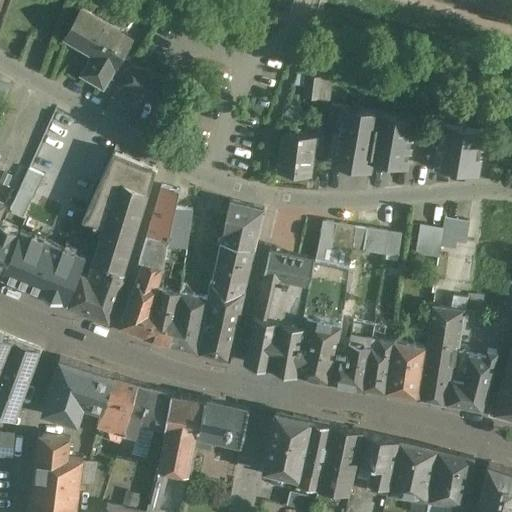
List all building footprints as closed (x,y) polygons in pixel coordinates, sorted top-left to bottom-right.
[(511,0),(475,0),(511,11),(511,0)] [(130,39),(82,10),(66,38),(94,54),(82,74),(103,86),(108,77),(121,54),(130,39)] [(121,54),(108,77),(118,82),(130,63),(132,60),(121,54)] [(130,63),(118,82),(119,82),(117,85),(158,101),(168,77),(130,63)] [(332,77),(307,75),(304,98),(329,101),(332,77)] [(414,119),(343,107),(333,164),(369,171),(371,161),(406,167),(414,119)] [(492,117),(479,111),(475,123),(487,128),(492,117)] [(38,117),(25,112),(17,133),(28,137),(30,137),(38,117)] [(483,139),(443,128),(432,165),(472,177),(483,139)] [(17,133),(7,159),(0,175),(0,183),(5,185),(14,189),(23,167),(18,164),(28,137),(17,133)] [(297,136),(284,134),(280,172),(309,175),(314,136),(297,134),(297,136)] [(156,167),(114,149),(103,173),(148,192),(156,167)] [(28,168),(9,210),(23,215),(32,196),(33,197),(43,174),(28,168)] [(148,192),(103,173),(88,207),(108,213),(100,234),(92,259),(123,272),(148,192)] [(162,185),(139,259),(143,261),(137,275),(119,324),(145,334),(160,284),(157,283),(160,272),(162,265),(164,257),(167,242),(174,205),(177,189),(162,185)] [(265,207),(230,199),(221,240),(255,248),(265,207)] [(193,208),(174,205),(167,242),(187,245),(193,208)] [(108,213),(88,207),(82,221),(98,225),(95,232),(100,234),(108,213)] [(470,221),(445,217),(443,228),(441,239),(456,241),(466,243),(470,221)] [(20,231),(0,222),(0,275),(1,276),(15,244),(20,231)] [(354,225),(336,222),(331,243),(330,248),(351,251),(354,225)] [(443,228),(420,224),(415,253),(438,257),(441,239),(443,228)] [(389,230),(355,225),(352,249),(385,254),(389,230)] [(402,232),(389,230),(385,254),(398,256),(402,232)] [(456,241),(441,239),(438,257),(445,258),(447,247),(454,249),(456,241)] [(255,248),(221,240),(212,280),(211,280),(208,296),(208,297),(209,298),(199,350),(229,358),(255,248)] [(315,258),(303,316),(307,317),(298,373),(329,380),(335,355),(342,325),(351,251),(330,248),(331,243),(319,240),(315,258)] [(15,244),(1,276),(68,304),(81,271),(15,244)] [(315,258),(270,248),(263,274),(264,274),(255,313),(254,313),(243,360),(297,373),(298,373),(307,317),(303,316),(315,258)] [(174,260),(164,257),(162,265),(160,272),(167,274),(170,274),(174,260)] [(123,272),(92,259),(86,274),(81,271),(68,304),(108,320),(126,274),(123,272)] [(167,274),(160,272),(157,283),(160,284),(164,285),(167,274)] [(180,289),(168,341),(197,349),(208,297),(208,296),(186,291),(188,281),(182,280),(180,289)] [(164,285),(160,284),(145,334),(168,341),(180,289),(164,285)] [(451,306),(432,304),(426,345),(419,396),(447,401),(451,378),(456,344),(459,345),(461,332),(467,296),(453,294),(451,306)] [(483,298),(467,296),(461,332),(476,334),(483,298)] [(374,323),(353,319),(346,357),(335,355),(329,380),(363,386),(372,335),(374,323)] [(15,338),(0,331),(0,374),(15,339),(14,338),(15,338)] [(394,338),(372,335),(363,386),(385,390),(392,349),(394,339),(394,338)] [(15,339),(0,374),(0,410),(16,416),(40,348),(15,338),(15,339)] [(426,345),(394,339),(392,349),(386,390),(419,396),(426,345)] [(511,341),(509,351),(493,411),(511,416),(511,341)] [(486,356),(458,351),(453,378),(451,378),(447,401),(482,408),(497,351),(488,349),(486,356)] [(114,373),(60,356),(42,410),(79,422),(79,421),(78,421),(84,403),(102,409),(97,422),(99,423),(117,374),(115,374),(114,373),(114,374),(114,373)] [(117,374),(99,423),(123,431),(138,381),(117,374)] [(172,391),(138,381),(123,431),(125,432),(136,435),(137,435),(141,421),(165,427),(172,391)] [(205,397),(172,391),(165,427),(166,427),(158,465),(169,468),(190,471),(195,443),(195,442),(197,432),(205,397)] [(249,407),(205,397),(197,432),(195,442),(195,443),(210,446),(212,435),(241,441),(249,407)] [(311,418),(276,410),(264,468),(300,476),(311,418)] [(331,422),(311,418),(300,476),(299,479),(317,484),(331,422)] [(362,430),(331,422),(317,484),(349,492),(356,458),(362,430)] [(14,432),(0,430),(0,454),(12,456),(14,432)] [(399,438),(362,430),(356,458),(372,461),(368,480),(389,485),(399,438)] [(136,435),(125,432),(121,447),(131,450),(136,435)] [(70,437),(39,434),(32,498),(77,502),(80,481),(83,459),(68,457),(70,437)] [(438,447),(399,438),(389,485),(387,491),(428,498),(438,447)] [(473,456),(438,447),(428,498),(452,502),(465,504),(473,456)] [(97,460),(83,459),(80,481),(93,483),(97,460)] [(511,511),(511,469),(488,461),(476,511),(511,511)] [(149,497),(146,510),(156,511),(157,511),(169,468),(158,465),(157,465),(149,497)] [(314,496),(290,490),(286,504),(311,510),(314,496)] [(149,497),(141,496),(139,508),(146,510),(149,497)] [(75,511),(77,502),(32,498),(29,511),(75,511)] [(450,511),(452,502),(428,498),(425,511),(450,511)] [(139,508),(107,503),(106,505),(107,505),(105,511),(155,511),(156,511),(146,510),(139,508)]
